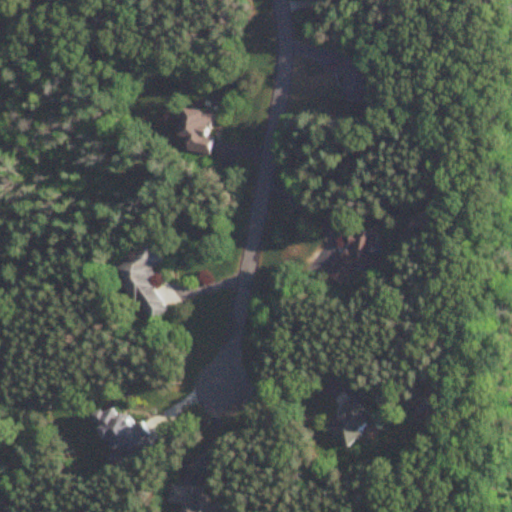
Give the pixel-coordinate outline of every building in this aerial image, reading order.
[(339,80),(346,81),(344,103),(372,105),(375,71),(360,70),(361,56),(341,54),(339,80)] [(179,139),(190,141),(188,151),(206,155),(215,116),(185,110),(179,139)] [(151,323),(169,311),(150,282),(157,277),(153,270),(164,263),(151,243),(129,257),(132,261),(120,269),(129,283),(126,284),(151,323)] [(376,422),(356,402),(330,428),(350,449),(376,422)] [(121,454),(142,438),(115,403),(94,419),(121,454)] [(230,511),(232,499),(174,489),(172,504),(187,506),(185,511),(230,511)]
